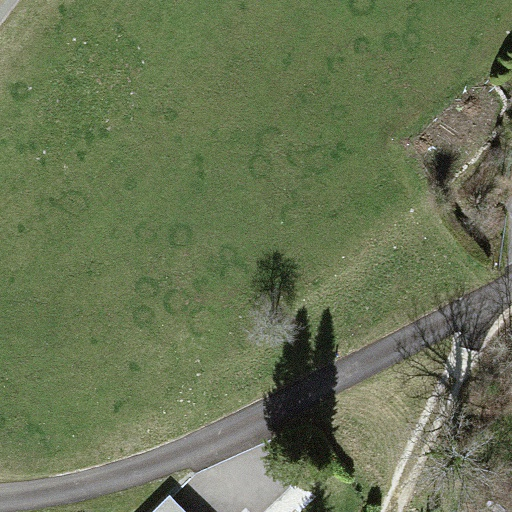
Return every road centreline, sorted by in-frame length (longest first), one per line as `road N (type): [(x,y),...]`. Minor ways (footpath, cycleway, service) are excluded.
road 1 (unclassified): [(511,285),(181,454),(80,485),(0,497)]
road 2 (track): [(390,511),(486,299)]
